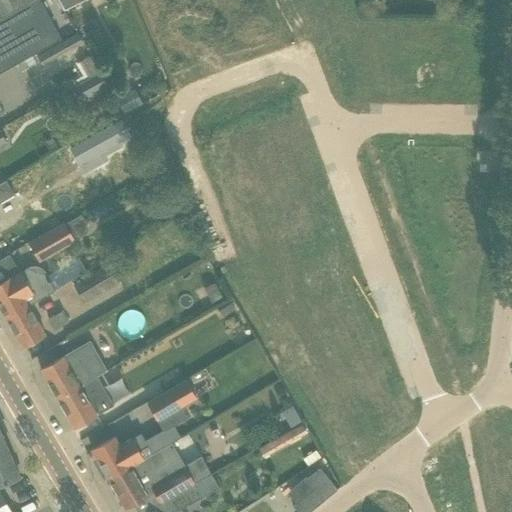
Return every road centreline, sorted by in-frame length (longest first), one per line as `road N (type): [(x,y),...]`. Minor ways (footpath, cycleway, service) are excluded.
road 1 (residential): [(330,128),(303,54),(184,95),(171,110),(227,259)]
road 2 (residential): [(437,418),(330,128)]
road 3 (unclassified): [(493,364),(506,331),(508,121)]
road 4 (residential): [(330,128),(508,121)]
road 5 (tertiary): [(84,511),(0,369)]
road 6 (unclassified): [(508,121),(510,0)]
